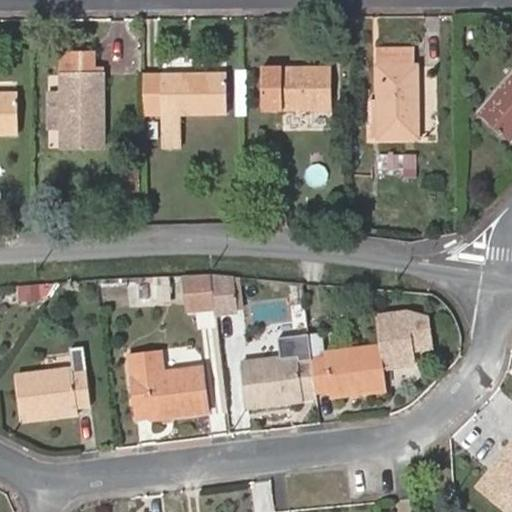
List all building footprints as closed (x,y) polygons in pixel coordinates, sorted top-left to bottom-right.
[(415,48),(378,48),(379,136),(419,137),(418,66),(415,66),(415,48)] [(93,77),(94,56),(63,55),(63,76),(93,77)] [(330,110),(330,68),(264,67),(264,111),(330,110)] [(233,69),(232,114),(243,114),(244,70),(233,69)] [(165,76),(165,117),(165,148),(180,148),(181,116),(226,114),(226,75),(165,76)] [(93,77),(63,76),(63,94),(64,131),(64,148),(102,148),(103,77),(93,77)] [(148,117),(165,117),(165,76),(148,76),(148,117)] [(511,140),(511,77),(479,114),(511,142),(511,140)] [(50,131),(64,131),(63,94),(50,94),(50,131)] [(0,135),(19,135),(18,95),(0,95),(0,135)] [(379,136),(379,100),(369,100),(369,136),(379,136)] [(417,178),(418,157),(379,157),(379,170),(406,170),(406,178),(417,178)] [(138,198),(138,181),(121,181),(121,199),(138,198)] [(188,309),(217,306),(214,276),(194,275),(185,275),(188,309)] [(238,312),(234,278),(214,276),(217,306),(218,314),(238,312)] [(167,277),(131,280),(133,302),(169,299),(167,277)] [(16,284),(16,300),(48,300),(48,285),(16,284)] [(322,336),(310,337),(317,393),(329,392),(331,398),(387,392),(384,369),(414,365),(412,351),(432,348),(429,318),(408,312),(378,315),(382,346),(325,353),(322,336)] [(317,393),(310,337),(297,339),(298,356),(283,358),(242,363),(248,408),(302,402),(302,396),(317,393)] [(298,356),(297,339),(281,341),(283,358),(298,356)] [(71,350),(73,369),(17,376),(22,421),(77,415),(77,409),(91,408),(84,349),(71,350)] [(208,414),(203,367),(164,372),(162,355),(130,358),(137,415),(150,414),(151,421),(208,414)] [(511,511),(511,444),(478,486),(509,511),(511,511)]
